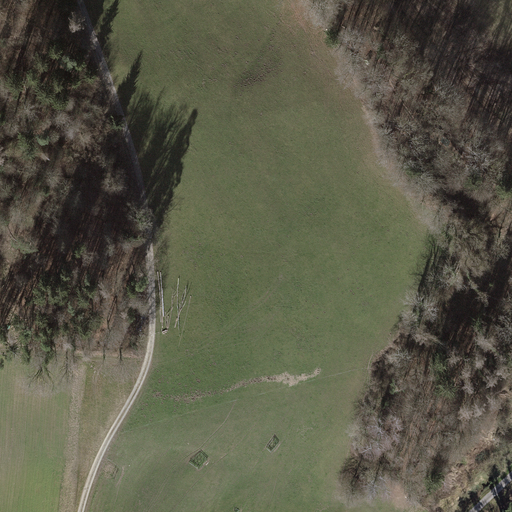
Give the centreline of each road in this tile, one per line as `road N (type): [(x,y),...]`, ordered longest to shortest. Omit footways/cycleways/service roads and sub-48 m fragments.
road 1 (track): [(82,0),(151,234),(151,352),(97,463),(83,511)]
road 2 (track): [(405,511),(483,420),(495,357)]
